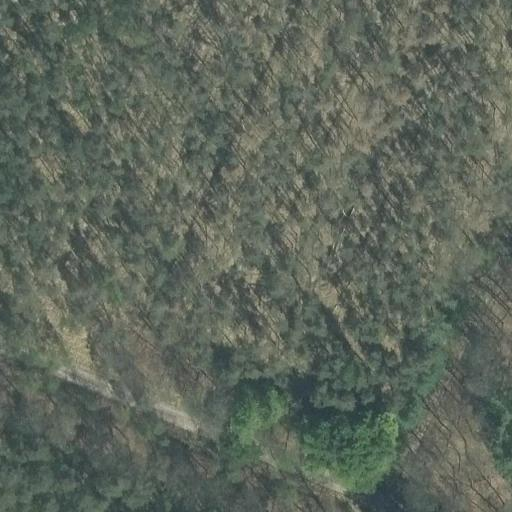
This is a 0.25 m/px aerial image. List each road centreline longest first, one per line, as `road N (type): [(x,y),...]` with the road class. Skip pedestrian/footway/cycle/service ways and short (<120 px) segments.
road 1 (track): [(0,345),(387,501),(382,511)]
road 2 (track): [(511,244),(387,501),(414,511)]
